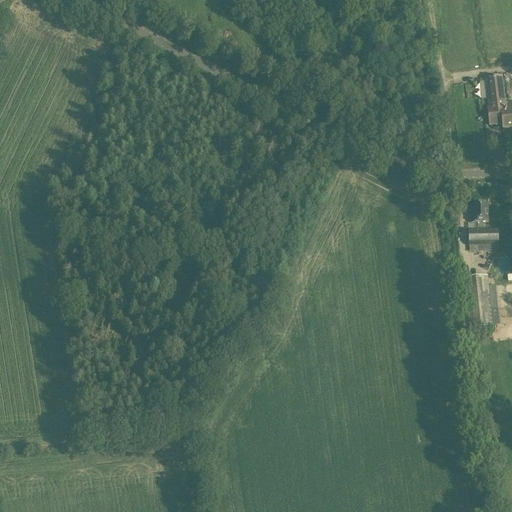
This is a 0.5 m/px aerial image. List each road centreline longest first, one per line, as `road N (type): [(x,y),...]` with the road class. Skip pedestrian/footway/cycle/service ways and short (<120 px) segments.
road 1 (unclassified): [(511,174),(398,160),(92,0)]
road 2 (track): [(429,0),(451,172)]
